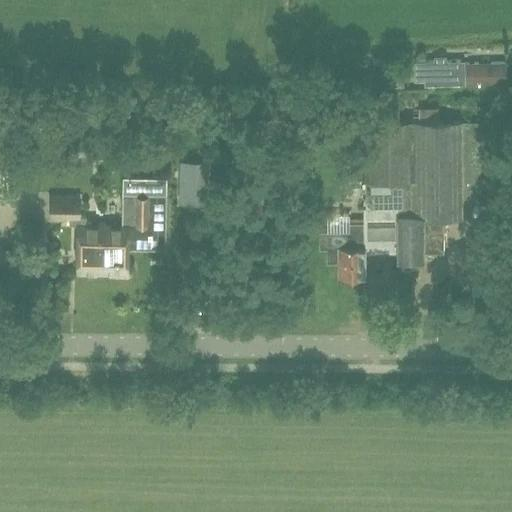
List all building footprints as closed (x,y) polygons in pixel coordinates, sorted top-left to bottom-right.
[(461,61),(448,61),(444,57),(435,57),(434,61),(414,61),(414,80),(433,80),(433,85),(448,85),(448,84),(505,84),(505,63),(461,63),(461,61)] [(461,217),(461,121),(365,122),(365,211),(363,211),(363,223),(364,223),(364,231),(365,231),(365,252),(398,252),(398,258),(412,258),(412,251),(444,251),(443,217),(461,217)] [(209,161),(180,160),(178,203),(208,204),(209,161)] [(150,226),(151,197),(136,196),(123,196),(123,216),(123,224),(103,223),(103,243),(102,274),(115,274),(115,277),(128,277),(131,276),(134,272),(134,268),(132,264),(128,261),(129,226),(150,226)] [(102,274),(103,243),(103,223),(87,223),(87,216),(80,216),(81,198),(52,197),(52,217),(70,218),(70,225),(78,225),(77,273),(102,274)] [(365,277),(365,252),(365,231),(364,231),(364,223),(363,223),(351,223),(351,231),(319,231),(320,248),(327,247),(327,262),(339,262),(339,277),(365,277)]
